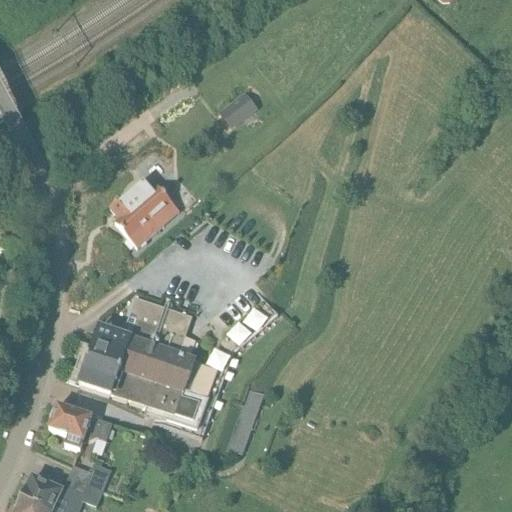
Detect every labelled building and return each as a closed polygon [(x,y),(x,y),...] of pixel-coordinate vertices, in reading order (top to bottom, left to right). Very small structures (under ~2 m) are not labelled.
[(243,116),(251,126),(257,121),(258,122),(278,105),(269,94),(243,116)] [(153,195),(144,184),(125,201),(124,199),(111,211),(121,223),(116,228),(137,253),(165,230),(157,221),(172,208),(158,191),(153,195)] [(13,243),(11,260),(18,261),(17,270),(26,271),(29,244),(13,243)] [(138,319),(136,324),(129,342),(98,331),(89,359),(88,359),(86,365),(87,365),(79,388),(146,411),(144,417),(153,420),(154,420),(152,426),(202,444),(202,442),(200,441),(230,355),(275,317),(277,319),(278,318),(251,287),(210,321),(195,365),(175,358),(181,339),(185,341),(192,321),(135,301),(130,316),(138,319)] [(265,397),(249,391),(243,408),(261,414),(264,407),(262,406),(265,397)] [(64,451),(78,456),(79,454),(87,457),(91,445),(87,444),(89,439),(106,445),(112,427),(57,409),(48,434),(68,440),(64,451)] [(70,480),(69,482),(103,496),(108,484),(74,471),(70,480)] [(97,511),(103,496),(69,482),(63,495),(32,481),(22,501),(46,511),(80,511),(83,506),(87,508),(97,511)] [(17,511),(46,511),(22,501),(17,511)]
